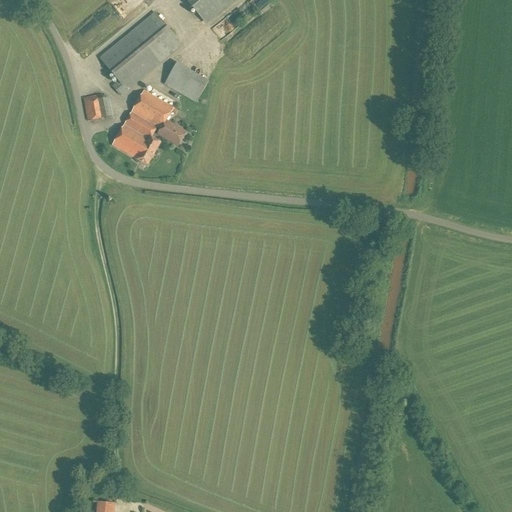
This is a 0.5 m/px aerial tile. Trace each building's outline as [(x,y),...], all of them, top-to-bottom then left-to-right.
[(120,0),(115,3),(126,17),(149,0),(120,0)] [(185,0),(207,25),(237,0),(185,0)] [(120,96),(161,62),(182,45),(156,12),(100,58),(119,81),(113,86),(120,96)] [(196,103),(208,82),(177,63),(165,84),(196,103)] [(113,145),(130,155),(147,165),(161,143),(151,137),(157,127),(161,130),(158,134),(178,146),(186,132),(166,121),(174,108),(144,91),(113,145)] [(103,99),(102,95),(84,99),(88,121),(113,116),(109,98),(103,99)] [(114,511),(115,503),(97,502),(96,511),(114,511)]
